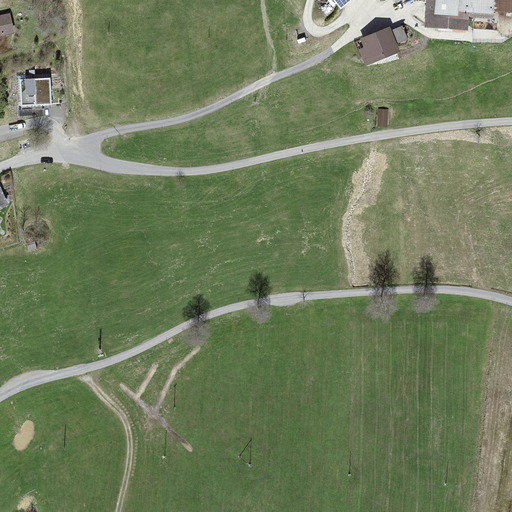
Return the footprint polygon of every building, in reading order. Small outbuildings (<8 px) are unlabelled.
[(349,0),(326,0),(335,11),(349,0)] [(489,0),(432,0),(431,17),(488,22),(489,0)] [(511,8),(511,0),(499,0),(500,9),(511,8)] [(5,19),(0,20),(0,38),(8,37),(5,19)] [(394,56),(387,34),(356,44),(363,65),(394,56)] [(53,80),(16,81),(17,112),(54,111),(53,80)]
